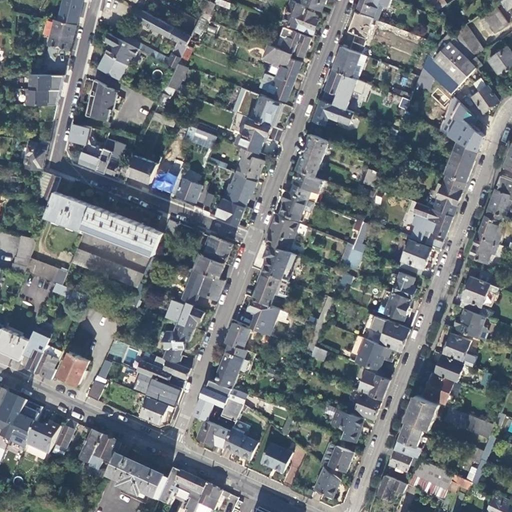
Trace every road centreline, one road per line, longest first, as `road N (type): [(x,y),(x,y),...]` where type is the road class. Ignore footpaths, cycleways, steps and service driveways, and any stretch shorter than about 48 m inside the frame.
road 1 (residential): [(354,511),(511,105)]
road 2 (residential): [(254,237),(52,161),(96,0)]
road 3 (residential): [(343,0),(254,237)]
road 4 (residential): [(254,237),(169,453)]
road 5 (residential): [(0,370),(169,453)]
road 6 (residential): [(169,453),(306,511)]
